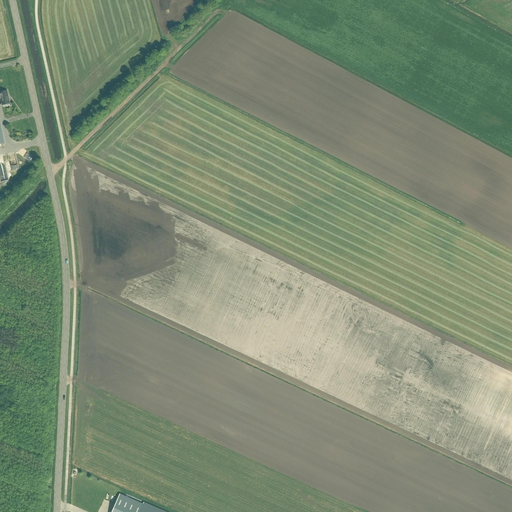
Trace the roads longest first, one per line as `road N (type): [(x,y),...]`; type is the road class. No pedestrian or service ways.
road 1 (primary): [(56,511),(62,236),(12,0)]
road 2 (track): [(65,160),(226,0)]
